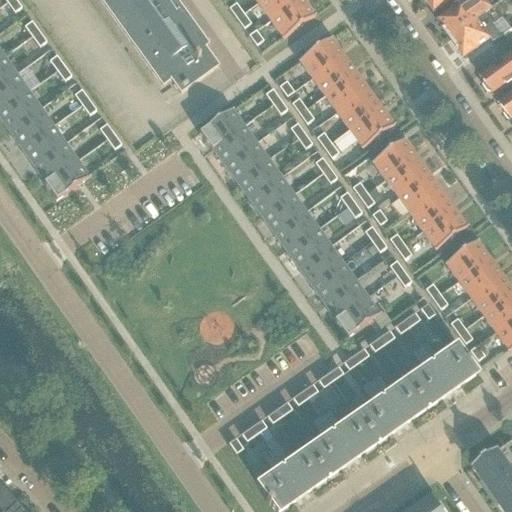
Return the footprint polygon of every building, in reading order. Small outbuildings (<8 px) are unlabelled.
[(14,0),(7,5),(14,16),(21,10),(14,0)] [(100,0),(162,86),(171,80),(169,77),(189,63),(200,78),(217,66),(203,47),(207,44),(175,0),(100,0)] [(265,0),(258,6),(270,23),(302,0),(265,0)] [(302,0),(270,23),(283,41),(315,18),(302,0)] [(429,7),(434,14),(452,0),(459,0),(460,0),(421,0),(427,8),(429,7)] [(449,41),(485,15),(492,10),(484,0),(460,0),(462,3),(437,22),(441,27),(439,28),(449,41)] [(229,11),(236,21),(243,16),(236,6),(229,11)] [(501,37),(485,15),(449,41),(458,53),(459,53),(464,59),(489,40),(492,44),(501,37)] [(251,26),(243,16),(236,21),(244,31),(251,26)] [(32,40),(39,34),(31,24),(24,29),(32,40)] [(256,33),(249,38),(256,49),(263,44),(256,33)] [(46,45),(39,34),(32,40),(39,50),(46,45)] [(299,63),(312,81),(344,58),(331,40),(299,63)] [(511,56),(481,79),(484,82),(482,85),(488,93),(491,92),(495,97),(511,84),(511,56)] [(312,81),(324,99),(356,75),(344,58),(312,81)] [(0,87),(16,76),(4,59),(0,61),(0,87)] [(57,74),(64,69),(56,59),(49,64),(57,74)] [(200,78),(189,63),(169,77),(171,80),(180,92),(200,78)] [(64,69),(57,74),(64,84),(71,79),(64,69)] [(369,93),(356,75),(324,99),(337,116),(369,93)] [(0,113),(29,94),(16,76),(0,87),(0,113)] [(286,84),(279,89),(287,100),(294,95),(286,84)] [(273,108),(280,102),(272,92),(265,97),(273,108)] [(74,98),(82,108),(89,103),(81,93),(74,98)] [(349,133),(381,110),(369,93),(337,116),(349,133)] [(29,94),(0,113),(0,122),(8,134),(41,111),(29,94)] [(511,94),(499,104),(505,112),(504,116),(509,123),(511,121),(511,122),(511,94)] [(280,102),(273,108),(280,118),(287,113),(280,102)] [(299,117),(306,112),(299,102),(292,107),(299,117)] [(96,113),(89,103),(82,108),(89,118),(96,113)] [(381,110),(349,133),(362,151),(394,128),(381,110)] [(41,111),(8,134),(20,151),(53,128),(41,111)] [(211,152),(244,128),(233,113),(234,112),(233,111),(199,135),(211,152)] [(313,122),(306,112),(299,117),(306,127),(313,122)] [(107,143),(114,137),(106,127),(99,132),(107,143)] [(290,132),(297,142),(304,137),(297,127),(290,132)] [(20,151),(32,168),(65,145),(53,128),(20,151)] [(211,152),(211,153),(212,152),(224,169),(256,145),(244,128),(211,152)] [(324,151),(331,146),(323,136),(316,141),(324,151)] [(114,137),(107,143),(114,153),(121,148),(114,137)] [(312,147),(304,137),(297,142),(305,152),(312,147)] [(385,183),(417,160),(404,142),(372,165),(385,183)] [(77,162),(65,145),(32,168),(44,185),(77,162)] [(224,169),(237,186),(269,163),(256,145),(224,169)] [(331,146),(324,151),(331,162),(338,156),(331,146)] [(417,160),(385,183),(397,200),(430,177),(417,160)] [(329,171),(322,161),(315,166),(322,176),(329,171)] [(89,179),(77,162),(44,185),(43,186),(56,203),(90,179),(90,178),(89,179)] [(281,180),(269,163),(237,186),(249,203),(281,180)] [(329,171),(322,176),(329,187),(337,181),(329,171)] [(397,200),(410,217),(442,194),(430,177),(397,200)] [(261,220),(293,197),(281,180),(249,203),(261,220)] [(360,201),(367,196),(359,186),(352,191),(360,201)] [(454,211),(442,194),(410,217),(422,234),(454,211)] [(347,211),(354,206),(347,195),(340,201),(347,211)] [(367,196),(360,201),(367,211),(374,206),(367,196)] [(293,197),(261,220),(274,237),(306,214),(293,197)] [(354,206),(347,211),(354,221),(361,216),(354,206)] [(454,211),(422,234),(435,252),(467,229),(454,211)] [(379,213),(372,218),(379,228),(386,223),(379,213)] [(306,214),(274,237),(286,255),(318,231),(306,214)] [(364,235),(372,245),(379,240),(371,230),(364,235)] [(286,255),(298,272),(331,249),(318,231),(286,255)] [(389,242),(397,253),(404,248),(396,237),(389,242)] [(386,250),(379,240),(372,245),(379,255),(386,250)] [(445,266),(458,284),(490,261),(477,243),(445,266)] [(411,258),(404,248),(397,253),(404,263),(411,258)] [(343,266),(331,249),(298,272),(311,289),(343,266)] [(503,278),(490,261),(458,284),(471,301),(503,278)] [(389,269),(396,280),(404,274),(396,264),(389,269)] [(323,306),(355,283),(343,266),(311,289),(323,306)] [(411,285),(404,274),(396,280),(404,290),(411,285)] [(471,301),(483,319),(511,297),(511,291),(503,278),(471,301)] [(334,323),(335,324),(368,300),(355,283),(323,306),(335,323),(334,323)] [(425,292),(433,303),(440,297),(432,287),(425,292)] [(447,308),(440,297),(433,303),(440,313),(447,308)] [(511,323),(511,297),(483,319),(495,336),(511,323)] [(379,316),(368,300),(335,324),(347,341),(381,316),(380,315),(379,316)] [(426,307),(419,312),(427,322),(434,317),(426,307)] [(414,316),(403,323),(409,330),(419,323),(414,316)] [(450,327),(457,337),(465,332),(457,322),(450,327)] [(403,323),(393,330),(398,338),(409,330),(403,323)] [(511,351),(511,323),(495,336),(508,354),(511,351)] [(472,342),(465,332),(457,337),(465,347),(472,342)] [(388,334),(378,341),(383,348),(393,341),(388,334)] [(378,341),(368,348),(373,355),(383,348),(378,341)] [(436,356),(427,344),(412,354),(421,366),(436,356)] [(406,383),(426,412),(477,376),(457,348),(435,363),(432,362),(429,365),(429,367),(406,383)] [(477,349),(470,354),(477,364),(484,359),(477,349)] [(363,352),(352,359),(358,366),(368,359),(363,352)] [(352,359),(342,366),(347,374),(358,366),(352,359)] [(337,370),(327,377),(332,384),(342,377),(337,370)] [(327,377),(316,384),(322,391),(332,384),(327,377)] [(378,378),(362,389),(371,402),(387,391),(378,378)] [(357,418),(377,446),(426,412),(406,383),(386,397),(384,396),(379,400),(379,403),(357,418)] [(311,388),(301,395),(306,402),(316,395),(311,388)] [(301,395),(291,402),(296,409),(306,402),(301,395)] [(286,406),(276,413),(281,420),(291,413),(286,406)] [(276,413),(265,420),(270,427),(281,420),(276,413)] [(328,413),(312,424),(321,437),(337,426),(328,413)] [(307,453),(327,481),(377,446),(357,418),(336,433),(333,432),(331,434),(330,434),(330,437),(307,453)] [(256,427),(250,431),(255,438),(261,434),(266,431),(260,423),(256,427)] [(245,434),(240,438),(245,445),(250,441),(255,438),(250,431),(245,434)] [(237,440),(230,445),(237,455),(244,450),(237,440)] [(278,448),(263,459),(272,472),(287,461),(278,448)] [(489,494),(511,478),(511,472),(498,452),(473,470),(489,494)] [(257,488),(273,511),(282,511),(327,481),(307,453),(286,468),(283,467),(280,470),(280,471),(257,488)] [(511,511),(511,478),(489,494),(502,511),(511,511)] [(0,493),(0,511),(10,511),(16,506),(2,492),(0,493)] [(414,511),(413,511),(443,511),(434,498),(414,511)]
